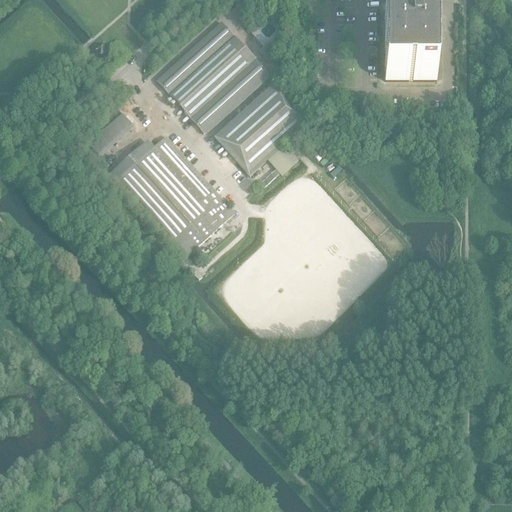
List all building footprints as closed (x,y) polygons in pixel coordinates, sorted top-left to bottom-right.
[(435,56),(435,46),(436,46),(435,46),(435,37),(436,37),(436,36),(435,36),(435,10),(436,10),(423,10),(413,10),(408,10),(385,10),(386,10),(386,18),(385,18),(385,19),(386,19),(386,28),(385,28),(386,28),(386,36),(385,36),(385,37),(386,37),(386,46),(385,46),(386,46),(386,56),(385,56),(386,56),(386,64),(385,64),(386,65),(386,74),(385,74),(386,74),(386,82),(385,82),(385,83),(409,83),(409,82),(413,82),(413,83),(436,83),(436,82),(435,82),(435,74),(436,74),(435,74),(435,64),(436,64),(435,64),(435,56),(436,56),(435,56)] [(266,76),(220,27),(157,86),(202,134),(266,76)] [(269,50),(266,53),(265,53),(281,72),(285,69),(269,50)] [(134,131),(122,117),(83,153),(93,164),(98,159),(100,161),(134,131)] [(166,138),(154,149),(148,143),(106,181),(181,264),(196,251),(224,225),(236,215),(166,138)] [(202,279),(193,270),(190,273),(199,283),(202,279)]
